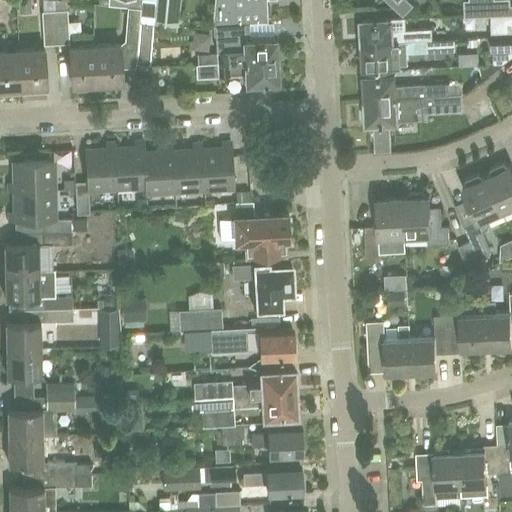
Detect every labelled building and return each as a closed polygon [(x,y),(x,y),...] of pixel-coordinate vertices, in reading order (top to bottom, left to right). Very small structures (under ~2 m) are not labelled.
[(140,0),(140,7),(139,21),(140,21),(153,22),(178,24),(180,0),(140,0)] [(249,36),(249,23),(267,22),(266,0),(213,0),(212,24),(227,24),(228,37),(249,36)] [(389,0),(403,13),(411,4),(406,0),(389,0)] [(491,14),(511,13),(511,3),(510,4),(510,0),(463,0),(465,15),(491,14)] [(128,6),(125,40),(120,44),(137,45),(139,21),(140,7),(128,6)] [(67,9),(53,10),(55,43),(69,42),(67,9)] [(55,43),(53,10),(42,11),(44,44),(55,43)] [(511,13),(491,14),(491,31),(511,30),(511,13)] [(362,19),(363,42),(432,38),(443,38),(442,31),(432,31),(431,28),(405,29),(405,17),(391,18),(362,19)] [(140,21),(136,65),(149,66),(153,22),(140,21)] [(511,33),(488,35),(489,50),(511,49),(511,33)] [(408,63),(407,51),(423,51),(423,50),(452,49),(452,37),(443,38),(432,38),(363,42),(364,65),(408,63)] [(219,63),(277,60),(276,38),(244,40),(245,50),(218,51),(219,62),(219,63)] [(122,81),(120,44),(94,45),(96,82),(122,81)] [(91,82),(96,82),(94,45),(68,47),(70,84),(73,83),(73,86),(75,89),(89,88),(91,85),(91,82)] [(18,50),(20,87),(45,86),(43,49),(18,50)] [(0,88),(20,87),(18,50),(0,51),(0,88)] [(278,81),(277,60),(219,63),(219,62),(196,63),(196,77),(220,75),(219,75),(246,73),(246,83),(278,81)] [(425,83),(395,85),(394,73),(365,74),(366,97),(461,94),(461,92),(450,93),(449,82),(425,83)] [(461,94),(366,97),(367,121),(397,119),(396,107),(426,106),(426,111),(462,109),(461,94)] [(114,147),(116,186),(144,185),(146,185),(144,151),(143,145),(143,140),(135,140),(135,145),(114,147)] [(105,142),(106,147),(84,148),(85,180),(74,181),(76,213),(88,212),(87,188),(116,186),(114,147),(113,141),(105,142)] [(231,146),(230,146),(230,141),(222,141),(222,147),(201,148),(204,188),(233,186),(231,146)] [(173,149),(175,189),(204,188),(201,148),(201,142),(193,143),(193,148),(173,149)] [(146,185),(144,185),(144,191),(175,189),(173,149),(173,144),(165,144),(165,150),(144,151),(146,185)] [(51,189),(53,189),(51,189),(52,160),(14,160),(13,183),(8,183),(7,190),(13,190),(51,189)] [(511,204),(511,167),(511,164),(507,166),(504,162),(490,168),(490,173),(486,175),(501,210),(511,204)] [(462,185),(468,197),(477,220),(464,226),(471,239),(483,267),(488,265),(484,256),(490,254),(490,251),(482,230),(487,228),(489,222),(487,216),(501,210),(486,175),(483,176),(479,173),(466,179),(466,184),(462,185)] [(71,220),(57,220),(57,219),(52,220),(51,189),(13,190),(14,216),(9,216),(9,221),(42,221),(43,232),(71,231),(71,220)] [(403,197),(404,233),(427,232),(428,243),(449,242),(449,224),(441,224),(441,205),(430,206),(429,195),(425,195),(423,191),(408,193),(407,197),(403,197)] [(379,235),(404,233),(403,197),(376,198),(377,225),(364,226),(365,257),(380,256),(379,235)] [(235,216),(235,226),(236,242),(247,241),(247,255),(285,252),(284,237),(289,237),(288,212),(235,216)] [(43,232),(42,232),(42,243),(71,243),(71,231),(43,232)] [(483,267),(471,239),(458,245),(470,273),(483,267)] [(39,269),(38,243),(3,244),(4,271),(39,270),(39,269)] [(233,278),(256,277),(258,307),(281,306),(280,291),(293,290),(292,266),(268,267),(268,263),(232,264),(233,278)] [(40,296),(45,296),(45,308),(72,307),(72,295),(55,295),(54,269),(39,269),(39,270),(4,271),(4,297),(40,296)] [(485,312),(486,346),(511,344),(511,324),(511,320),(511,292),(511,293),(511,310),(496,311),(495,300),(484,301),(485,312)] [(179,329),(208,327),(222,327),(222,326),(221,306),(178,308),(179,329)] [(72,318),(72,307),(45,308),(45,319),(72,318)] [(117,308),(99,309),(100,319),(118,319),(117,308)] [(459,314),(447,314),(449,351),(462,351),(462,347),(486,346),(485,312),(459,313),(459,314)] [(409,323),(411,368),(437,367),(437,352),(449,351),(447,314),(434,315),(435,335),(410,336),(409,323)] [(386,368),(386,369),(411,368),(409,323),(398,324),(399,336),(385,337),(384,327),(376,320),(367,320),(369,369),(386,368)] [(5,347),(40,347),(40,321),(5,322),(5,347)] [(292,329),(261,330),(262,356),(293,355),(292,329)] [(41,374),(40,347),(5,347),(6,375),(41,374)] [(232,394),(296,391),(294,369),(261,370),(262,382),(232,384),(232,394)] [(232,379),(193,381),(194,397),(195,397),(202,397),(232,395),(232,394),(232,384),(232,379)] [(47,396),(74,395),(73,382),(47,382),(47,396)] [(233,408),(233,406),(264,405),(264,416),(297,414),(296,391),(232,394),(232,395),(202,397),(195,398),(196,411),(203,410),(233,408)] [(74,409),(74,395),(47,396),(34,396),(34,408),(7,409),(7,435),(43,434),(56,434),(55,410),(74,409)] [(511,443),(498,443),(499,472),(511,471),(511,467),(511,465),(511,464),(511,419),(510,419),(511,443)] [(302,451),(300,423),(268,426),(269,431),(252,432),(253,444),(270,443),(270,453),(302,451)] [(221,443),(241,442),(241,425),(220,425),(221,443)] [(43,434),(7,435),(8,462),(43,462),(43,434)] [(499,472),(498,443),(485,444),(486,448),(459,449),(460,484),(488,482),(487,473),(499,472)] [(461,495),(460,484),(459,449),(433,451),(415,453),(417,479),(422,479),(424,503),(436,503),(435,496),(461,495)] [(47,461),(48,473),(91,472),(91,463),(75,463),(75,460),(47,461)] [(302,490),(300,463),(267,465),(267,470),(244,471),(244,483),(268,482),(269,492),(302,490)] [(234,464),(162,467),(163,488),(200,487),(200,481),(209,480),(210,485),(230,485),(230,480),(235,480),(234,464)] [(48,473),(48,485),(9,486),(9,511),(31,511),(44,511),(45,511),(55,511),(55,485),(75,485),(75,484),(91,484),(91,472),(48,473)] [(159,507),(169,506),(239,502),(239,490),(192,492),(187,498),(177,498),(177,493),(169,493),(169,496),(159,497),(159,507)] [(210,505),(210,511),(239,511),(239,502),(169,506),(159,507),(159,508),(170,508),(170,507),(210,505)]
